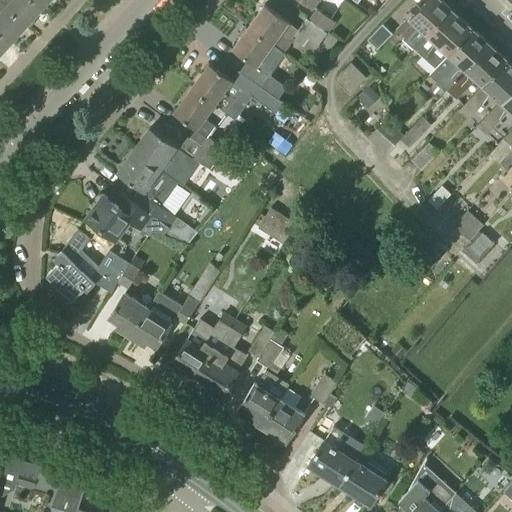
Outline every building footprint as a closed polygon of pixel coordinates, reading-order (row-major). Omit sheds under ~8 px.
[(0,0),(0,31),(12,42),(27,25),(6,6),(0,0)] [(0,0),(6,6),(27,25),(43,8),(33,0),(0,0)] [(33,0),(43,8),(49,0),(33,0)] [(397,29),(406,38),(403,40),(413,50),(415,48),(452,9),(441,0),(427,0),(420,7),(416,4),(406,14),(409,17),(397,29)] [(298,29),(289,22),(265,4),(249,26),(273,43),(285,51),(294,39),(314,52),(320,44),(319,44),(328,31),(310,18),(308,17),(298,29)] [(310,18),(328,31),(335,22),(317,9),(310,18)] [(473,28),(452,9),(415,48),(425,57),(427,55),(438,65),(449,55),(473,28)] [(383,24),(367,40),(378,49),(393,33),(383,24)] [(234,48),(258,65),(273,43),(249,26),(234,48)] [(446,73),(438,81),(429,91),(438,99),(448,90),(491,44),(473,28),(449,55),(456,62),(446,73)] [(0,55),(12,42),(0,31),(0,55)] [(507,60),(491,44),(448,90),(457,98),(476,79),(483,85),(507,60)] [(470,118),(493,93),(501,101),(511,89),(511,63),(507,60),(483,85),(450,119),(460,128),(470,118)] [(352,62),(336,78),(351,92),(366,76),(352,62)] [(193,87),(227,112),(245,87),(210,63),(193,87)] [(210,136),(227,112),(193,87),(175,113),(198,128),(191,137),(219,157),(226,147),(210,136)] [(377,94),(369,87),(359,97),(367,105),(377,94)] [(511,89),(501,101),(478,126),(487,134),(510,110),(511,111),(511,89)] [(423,116),(404,134),(401,139),(409,147),(432,125),(423,116)] [(387,119),(370,137),(388,153),(401,139),(404,134),(387,119)] [(169,156),(172,158),(190,172),(200,160),(211,168),(219,157),(191,137),(182,150),(151,127),(134,149),(160,168),(169,156)] [(511,130),(504,138),(511,145),(511,148),(500,162),(507,169),(511,163),(511,130)] [(429,143),(412,160),(421,169),(438,151),(429,143)] [(149,197),(142,207),(170,226),(177,217),(162,206),(179,181),(160,168),(134,149),(118,172),(146,193),(145,194),(149,197)] [(428,200),(437,208),(451,194),(442,185),(428,200)] [(87,217),(118,239),(131,222),(147,233),(149,230),(165,232),(170,226),(142,207),(121,192),(114,202),(103,194),(95,204),(98,206),(90,217),(87,216),(87,217)] [(297,222),(271,207),(258,227),(283,242),(297,222)] [(454,224),(471,239),(484,224),(468,209),(454,224)] [(59,262),(47,274),(73,300),(85,288),(88,291),(96,282),(73,260),(89,237),(78,229),(68,243),(68,244),(62,253),(61,252),(56,260),(59,262)] [(471,240),(463,250),(477,262),(495,243),(483,232),(473,242),(471,240)] [(428,250),(429,249),(419,241),(404,259),(414,267),(428,250)] [(106,274),(118,282),(118,281),(121,277),(130,262),(118,255),(106,274)] [(118,281),(129,287),(140,268),(130,261),(130,262),(121,277),(118,281)] [(219,270),(209,261),(189,294),(200,301),(219,270)] [(131,335),(155,350),(172,322),(175,316),(183,304),(159,289),(148,307),(131,335)] [(131,335),(148,307),(125,292),(107,320),(131,335)] [(186,323),(200,301),(189,294),(183,304),(175,316),(186,323)] [(189,369),(199,376),(235,318),(224,311),(214,326),(201,318),(193,330),(171,365),(186,374),(189,369)] [(235,318),(199,376),(210,383),(207,387),(222,397),(244,362),(243,361),(248,354),(235,346),(247,325),(235,318)] [(249,350),(259,356),(270,339),(275,331),(266,324),(249,350)] [(289,333),(288,332),(278,326),(275,331),(270,339),(281,345),(289,333)] [(262,426),(280,398),(289,383),(275,375),(280,366),(273,362),(283,346),(281,345),(270,339),(259,356),(257,360),(268,367),(257,384),(255,382),(237,410),(262,426)] [(400,357),(406,350),(398,343),(392,351),(400,357)] [(325,373),(311,395),(325,403),(339,381),(325,373)] [(305,414),(280,398),(262,426),(287,442),(305,414)] [(309,464),(340,484),(356,458),(365,444),(334,425),(309,464)] [(387,478),(356,458),(340,484),(371,504),(387,478)] [(439,511),(447,504),(457,492),(425,463),(411,487),(399,501),(411,511),(439,511)] [(92,511),(78,507),(87,480),(40,464),(36,475),(37,475),(33,488),(50,493),(45,505),(67,511),(92,511)] [(37,475),(36,475),(21,470),(17,483),(33,488),(37,475)]
